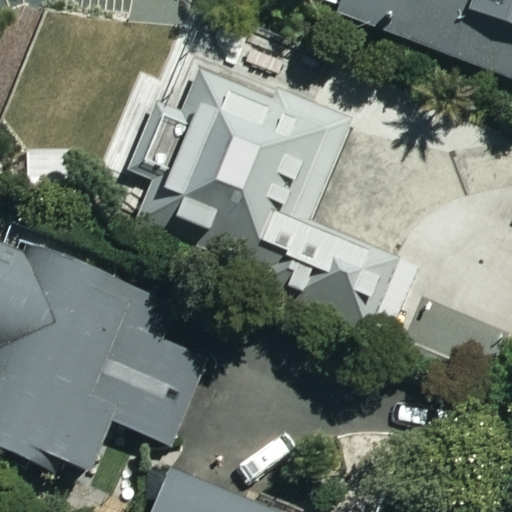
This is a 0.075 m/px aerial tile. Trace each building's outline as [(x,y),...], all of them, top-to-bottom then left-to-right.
[(511,0),(364,0),(354,28),(511,85),(511,0)] [(346,144),(227,102),(180,236),(299,278),(346,144)] [(134,437),(185,457),(238,318),(18,233),(0,278),(0,349),(6,352),(0,367),(0,452),(111,496),(134,437)] [(423,273),(355,247),(327,322),(395,347),(423,273)] [(267,511),(185,479),(171,511),(267,511)]
